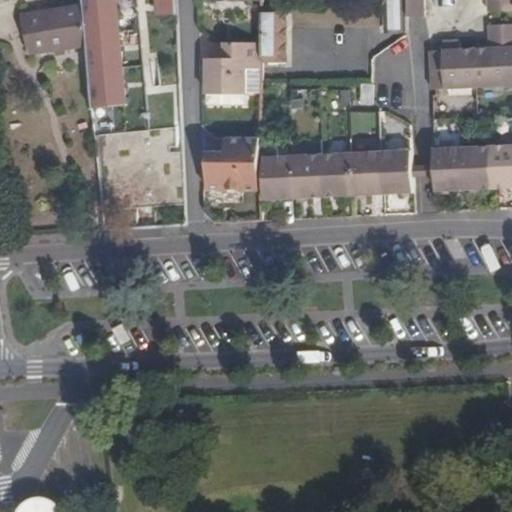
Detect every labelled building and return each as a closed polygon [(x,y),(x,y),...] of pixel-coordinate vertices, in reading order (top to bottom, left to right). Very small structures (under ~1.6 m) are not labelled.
[(86,43),(93,109),(126,105),(115,0),(81,0),(82,4),(86,43)] [(385,0),(386,22),(406,21),(407,20),(406,0),(385,0)] [(406,0),(407,20),(425,19),(425,0),(406,0)] [(511,0),(488,0),(490,16),(511,16),(511,0)] [(31,52),(86,43),(82,4),(26,13),(31,52)] [(285,5),(263,5),(262,44),(262,60),(286,60),(285,5)] [(386,29),(407,30),(406,21),(386,22),(386,29)] [(511,28),(490,29),(490,37),(491,50),(476,51),(478,88),(509,87),(509,49),(511,48),(511,28)] [(478,88),(476,51),(464,51),(463,43),(445,43),(446,53),(432,55),(433,90),(478,88)] [(262,60),(262,44),(230,45),(231,62),(225,62),(208,62),(207,98),(245,98),(246,96),(246,71),(262,71),(262,60)] [(263,84),(262,71),(246,71),(246,96),(262,96),(263,84)] [(377,104),(377,87),(365,86),(365,104),(377,104)] [(245,108),(245,98),(207,98),(208,109),(245,108)] [(102,208),(182,205),(179,130),(99,133),(102,208)] [(263,156),(262,140),(226,139),(226,155),(207,155),(207,192),(262,190),(263,156)] [(511,147),(495,148),(497,189),(511,188),(511,147)] [(435,149),(436,190),(467,189),(466,148),(435,149)] [(466,148),(467,189),(497,189),(495,148),(466,148)] [(382,151),(384,193),(414,192),(412,150),(382,151)] [(352,152),(354,194),(384,193),(382,151),(352,152)] [(352,152),(323,153),(325,196),(354,194),(352,152)] [(323,153),(293,155),(295,197),(325,196),(323,153)] [(262,190),(262,199),(295,197),(293,155),(263,156),(262,190)] [(67,448),(78,495),(114,487),(106,439),(95,441),(67,448)]
